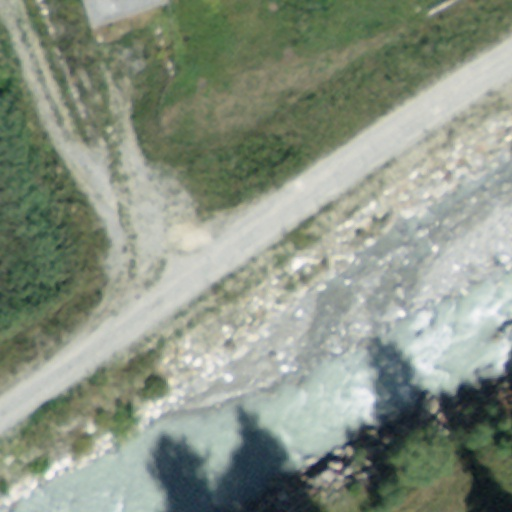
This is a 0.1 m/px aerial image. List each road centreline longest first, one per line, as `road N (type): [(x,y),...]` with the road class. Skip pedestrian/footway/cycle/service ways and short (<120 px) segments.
road 1 (track): [(0,419),(511,55)]
road 2 (track): [(3,0),(67,152),(171,292)]
